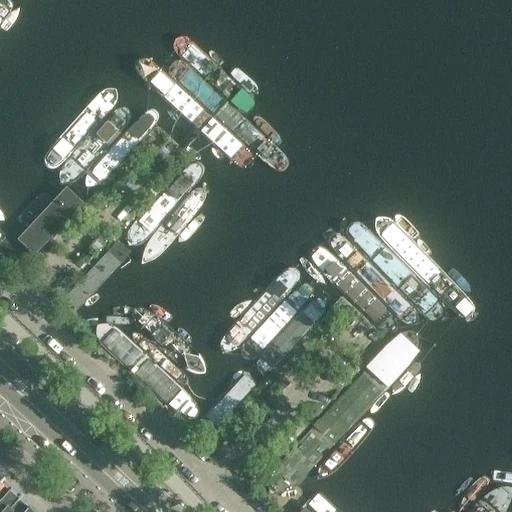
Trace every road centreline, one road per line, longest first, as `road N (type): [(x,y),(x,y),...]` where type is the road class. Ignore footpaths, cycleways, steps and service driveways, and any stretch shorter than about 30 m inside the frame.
road 1 (secondary): [(164,511),(0,358)]
road 2 (tertiary): [(0,393),(127,511)]
